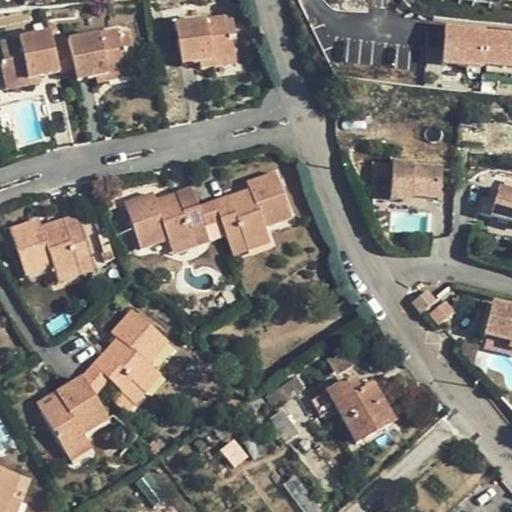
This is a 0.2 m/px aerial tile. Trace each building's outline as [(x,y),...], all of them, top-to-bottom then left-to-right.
[(180,69),(198,65),(235,59),(230,36),(235,35),(230,15),(172,26),(180,69)] [(511,30),(447,25),(444,63),(484,67),(484,63),(511,65),(511,30)] [(116,33),(58,45),(49,46),(51,61),(69,60),(72,74),(74,84),(92,80),(128,72),(124,53),(121,53),(116,33)] [(56,34),(47,36),(49,46),(58,45),(56,34)] [(0,72),(3,87),(40,80),(72,74),(69,60),(51,61),(49,46),(47,36),(0,45),(0,51),(3,66),(0,66),(0,72)] [(236,63),(235,59),(198,65),(199,71),(236,63)] [(129,77),(128,72),(92,80),(94,85),(129,77)] [(40,84),(40,80),(3,87),(4,91),(40,84)] [(455,153),(424,150),(421,177),(411,176),(411,173),(389,172),(386,207),(407,210),(407,205),(408,199),(438,202),(441,179),(453,180),(455,153)] [(238,185),(242,197),(243,201),(237,204),(235,199),(205,209),(210,222),(217,239),(229,234),(234,246),(259,237),(256,229),(285,219),(268,175),(238,185)] [(177,235),(193,229),(188,216),(181,193),(153,202),(154,208),(147,210),(145,205),(142,200),(112,209),(128,252),(155,243),(158,251),(179,244),(177,235)] [(511,200),(495,196),(488,218),(511,224),(511,231),(511,232),(511,235),(511,200)] [(438,202),(408,199),(407,205),(437,209),(438,202)] [(153,202),(145,205),(147,210),(154,208),(153,202)] [(205,209),(188,216),(193,229),(210,222),(205,209)] [(511,231),(511,224),(488,218),(486,224),(511,232),(511,231)] [(69,261),(81,257),(70,222),(42,230),(44,234),(35,237),(34,232),(32,224),(5,232),(19,278),(47,271),(48,277),(71,271),(69,261)] [(199,247),(193,229),(177,235),(179,244),(158,251),(161,260),(199,247)] [(217,239),(224,260),(262,246),(259,237),(234,246),(229,234),(217,239)] [(87,276),(81,257),(69,261),(71,271),(48,277),(51,286),(87,276)] [(427,292),(412,302),(420,314),(436,305),(427,292)] [(511,315),(491,310),(482,341),(508,349),(506,355),(511,357),(511,315)] [(105,346),(84,369),(100,384),(111,395),(120,386),(129,394),(145,375),(142,373),(162,350),(124,314),(106,336),(110,340),(115,345),(109,350),(105,346)] [(110,340),(105,346),(109,350),(115,345),(110,340)] [(344,351),(331,358),(342,376),(354,368),(344,351)] [(84,369),(71,382),(84,401),(100,384),(84,369)] [(111,395),(126,409),(152,382),(145,375),(129,394),(120,386),(111,395)] [(298,379),(268,398),(275,409),(305,391),(298,379)] [(100,424),(84,401),(71,382),(57,390),(49,396),(53,403),(36,416),(58,452),(78,438),(100,424)] [(354,397),(348,387),(345,383),(312,402),(321,417),(335,410),(356,445),(389,426),(380,410),(385,408),(374,387),(363,393),(354,397)] [(357,383),(348,387),(354,397),(363,393),(357,383)] [(118,418),(126,409),(111,395),(103,404),(118,418)] [(31,408),(36,416),(53,403),(49,396),(31,408)] [(394,424),(385,408),(380,410),(389,426),(394,424)] [(281,414),(265,423),(280,448),(297,438),(281,414)] [(83,447),(78,438),(58,452),(63,460),(83,447)] [(0,510),(5,496),(13,477),(0,471),(0,510)] [(12,511),(17,501),(5,496),(0,510),(0,511),(12,511)]
